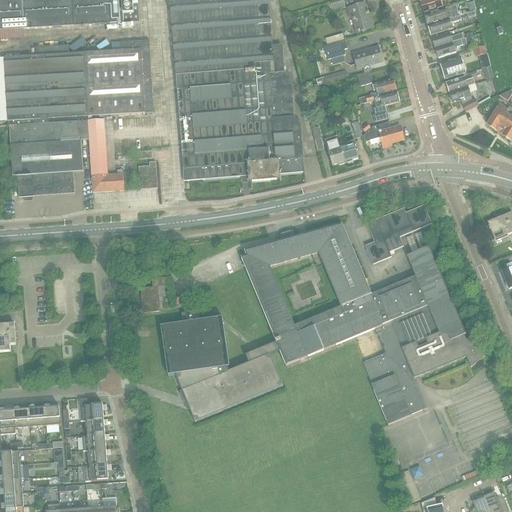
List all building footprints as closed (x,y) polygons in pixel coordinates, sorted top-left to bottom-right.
[(0,0),(0,30),(24,29),(88,26),(138,23),(137,0),(0,0)] [(279,175),(304,173),(300,126),(300,125),(294,117),(292,95),(293,95),(289,80),(285,80),(285,72),(269,73),(268,63),(273,62),(268,0),(173,0),(170,0),(184,181),(248,176),(248,178),(249,182),(279,180),(279,175)] [(345,8),(342,0),(340,0),(330,3),(332,12),(345,8)] [(423,0),(420,1),(424,12),(443,6),(441,1),(444,0),(423,0)] [(452,0),(444,3),(447,12),(464,6),(462,0),(452,0)] [(356,33),(373,28),(368,12),(366,13),(364,4),(347,8),(350,18),(352,17),(356,33)] [(424,15),(427,25),(448,18),(445,9),(424,15)] [(448,18),(427,25),(431,36),(452,29),(451,24),(461,20),(459,16),(453,17),(448,19),(448,18)] [(432,38),(435,48),(464,38),(462,33),(450,37),(449,32),(432,38)] [(465,44),(464,38),(435,48),(438,58),(456,53),(454,48),(465,44)] [(36,56),(4,58),(4,60),(0,59),(0,119),(7,119),(8,126),(9,125),(86,121),(86,117),(153,113),(149,41),(121,43),(121,51),(112,52),(69,54),(69,46),(35,48),(36,56)] [(347,49),(345,41),(324,47),(328,61),(337,58),(343,56),(345,56),(343,50),(347,49)] [(121,43),(111,44),(112,52),(121,51),(121,43)] [(486,54),(484,46),(474,49),(476,57),(486,54)] [(378,47),(353,54),(357,69),(363,68),(364,73),(371,71),(370,66),(382,62),(378,47)] [(444,79),(465,73),(460,58),(440,64),(444,79)] [(492,78),(489,66),(483,68),(487,80),(492,78)] [(326,83),(348,77),(346,71),(325,77),(326,83)] [(360,87),(372,83),(369,73),(357,76),(360,87)] [(325,77),(316,80),(318,86),(326,83),(325,77)] [(446,83),(449,92),(474,84),(472,79),(466,81),(465,77),(446,83)] [(374,100),(380,95),(396,91),(393,80),(372,85),(373,91),(376,90),(376,93),(370,95),(359,98),(360,104),(372,101),(374,100)] [(472,101),(471,98),(469,92),(476,90),(474,84),(449,92),(452,102),(461,99),(463,105),(462,106),(465,113),(479,106),(475,99),(472,101)] [(398,102),(396,91),(380,95),(374,100),(375,108),(373,108),(375,115),(373,116),(374,121),(387,118),(384,106),(398,102)] [(511,91),(500,96),(509,102),(511,96),(511,91)] [(511,140),(511,138),(511,116),(511,118),(505,115),(508,110),(499,105),(487,125),(511,140)] [(92,193),(124,191),(123,174),(107,176),(104,120),(88,121),(92,193)] [(86,121),(9,125),(12,176),(17,176),(19,198),(35,197),(35,196),(75,194),(74,172),(83,172),(81,140),(88,140),(86,121)] [(352,125),(356,139),(363,137),(359,123),(352,125)] [(391,144),(404,140),(400,126),(390,129),(389,123),(374,127),(363,136),(365,143),(371,141),(370,140),(380,138),(383,148),(391,146),(391,144)] [(367,124),(361,129),(364,132),(370,127),(367,124)] [(318,127),(311,129),(317,151),(324,149),(318,127)] [(337,136),(324,140),(327,150),(326,151),(328,159),(329,159),(332,166),(338,164),(339,165),(345,163),(340,147),(337,136)] [(347,145),(340,147),(345,163),(352,161),(352,160),(358,158),(355,150),(356,150),(354,142),(347,144),(347,145)] [(140,189),(158,188),(156,162),(149,163),(149,167),(139,167),(140,189)] [(405,213),(403,209),(403,208),(367,224),(366,224),(374,243),(366,246),(365,246),(372,265),(390,257),(388,252),(402,246),(399,238),(431,224),(423,206),(405,213)] [(495,241),(511,233),(511,212),(487,223),(495,241)] [(270,355),(279,351),(286,366),(375,329),(384,323),(371,295),(342,224),(244,251),(245,256),(241,258),(242,260),(276,343),(245,355),(248,363),(229,371),(227,367),(229,367),(222,318),(200,321),(198,311),(181,314),(183,323),(161,326),(168,376),(175,375),(195,423),(283,387),(270,355)] [(511,267),(501,272),(509,290),(511,288),(511,267)] [(158,287),(167,286),(166,278),(151,279),(152,287),(140,288),(143,313),(160,311),(158,287)] [(10,346),(15,345),(14,324),(0,325),(0,353),(10,353),(10,346)] [(138,372),(158,370),(156,360),(161,359),(157,329),(132,333),(138,372)] [(368,375),(376,372),(374,365),(388,360),(384,349),(361,357),(368,375)] [(94,401),(79,402),(80,422),(104,420),(102,405),(94,405),(94,401)] [(59,408),(44,409),(45,427),(61,426),(59,408)] [(44,409),(29,410),(30,428),(45,427),(44,409)] [(15,427),(15,429),(30,428),(29,410),(14,411),(15,427)] [(5,412),(0,412),(0,432),(0,435),(16,434),(15,427),(14,411),(5,412)] [(104,420),(86,422),(87,437),(105,435),(104,420)] [(82,437),(83,452),(106,450),(105,435),(87,437),(82,437)] [(54,463),(63,463),(63,450),(54,451),(54,463)] [(88,451),(89,466),(107,465),(106,450),(88,451)] [(1,453),(2,468),(20,466),(19,452),(1,453)] [(20,466),(2,468),(3,482),(21,480),(29,479),(28,465),(20,466)] [(84,467),(85,482),(108,480),(107,465),(84,467)] [(412,475),(421,471),(419,466),(409,469),(412,475)] [(461,476),(476,471),(474,466),(459,472),(461,476)] [(21,480),(3,482),(4,495),(22,494),(21,480)] [(22,494),(4,495),(5,509),(23,508),(22,494)] [(490,495),(483,498),(489,511),(509,511),(504,499),(498,501),(495,494),(490,495)] [(103,507),(102,507),(102,511),(119,511),(119,508),(118,508),(117,509),(116,498),(102,499),(103,507)] [(443,511),(442,505),(436,506),(435,498),(421,503),(422,511),(443,511)] [(489,511),(483,498),(477,500),(477,501),(473,503),(476,510),(471,511),(489,511)]
